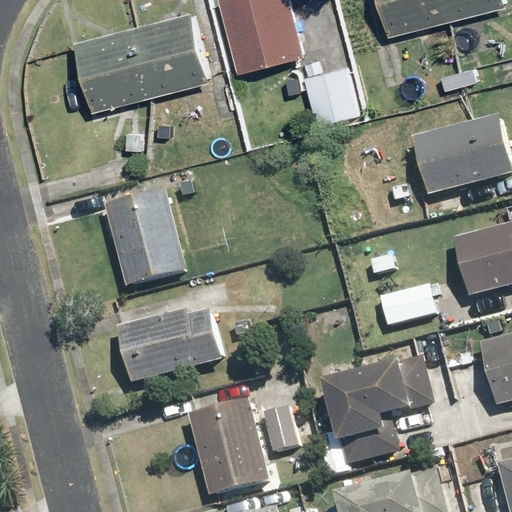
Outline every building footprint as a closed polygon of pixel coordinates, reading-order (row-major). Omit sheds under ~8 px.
[(227,0),(247,72),(315,54),(300,0),(227,0)] [(511,0),(388,0),(396,35),(511,7),(511,0)] [(199,12),(84,41),(102,111),(217,82),(199,12)] [(352,66),(311,77),(324,124),(365,113),(352,66)] [(182,119),(160,117),(158,144),(179,146),(182,119)] [(511,125),(510,117),(422,138),(435,193),(511,174),(511,125)] [(200,175),(180,179),(185,203),(205,199),(200,175)] [(173,188),(113,204),(135,287),(195,271),(173,188)] [(511,226),(459,238),(473,297),(511,287),(511,226)] [(389,296),(397,329),(447,316),(439,283),(389,296)] [(218,304),(125,330),(140,384),(233,358),(218,304)] [(511,336),(490,341),(506,406),(511,404),(511,336)] [(403,363),(401,357),(328,374),(350,463),(402,451),(393,414),(441,403),(430,357),(403,363)] [(259,399),(197,414),(218,496),(279,481),(259,399)] [(294,405),(269,411),(280,454),(305,447),(294,405)] [(455,511),(444,467),(349,492),(353,511),(455,511)]
